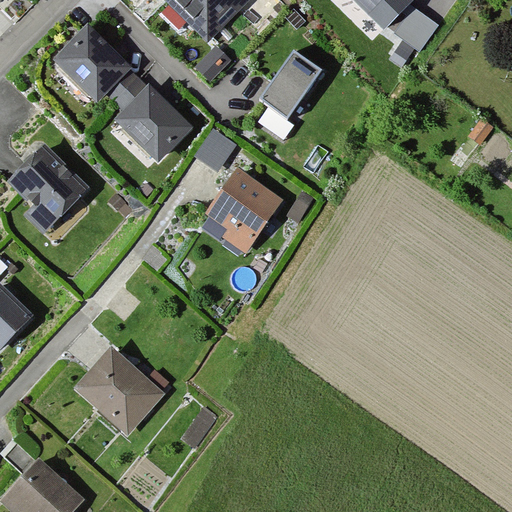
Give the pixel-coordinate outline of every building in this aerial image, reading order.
[(253,0),(252,0),(163,0),(209,45),(253,0)] [(412,0),(354,0),(384,29),(412,0)] [(196,132),(89,28),(51,66),(96,110),(111,94),(130,113),(115,129),(159,171),(196,132)] [(324,73),(293,53),(259,105),(291,125),(324,73)] [(494,129),(481,120),(470,137),(483,146),(494,129)] [(218,134),(200,161),(220,174),(239,148),(218,134)] [(92,192),(46,150),(16,183),(61,225),(92,192)] [(241,179),(216,219),(259,247),(284,207),(241,179)] [(306,195),(291,219),(303,227),(318,202),(306,195)] [(0,280),(1,281),(10,270),(0,260),(0,280)] [(4,288),(0,291),(0,356),(0,357),(36,319),(4,288)] [(116,350),(80,390),(132,437),(168,398),(116,350)] [(79,511),(85,506),(20,447),(8,460),(30,480),(12,500),(25,511),(79,511)]
